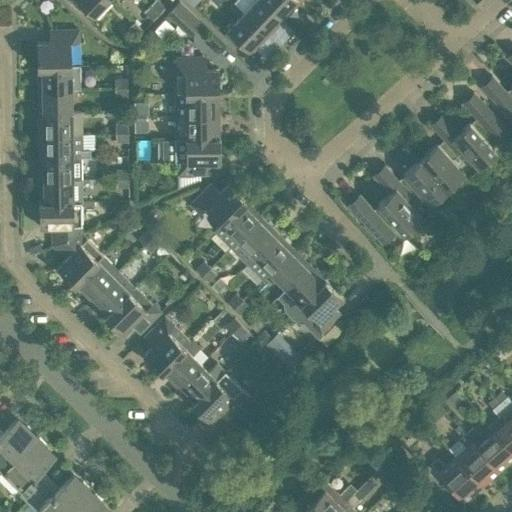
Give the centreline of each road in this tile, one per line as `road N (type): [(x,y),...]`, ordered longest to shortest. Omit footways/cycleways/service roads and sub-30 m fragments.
road 1 (residential): [(162,484),(197,450),(8,261),(0,36)]
road 2 (unclassified): [(162,484),(0,321)]
road 3 (residential): [(302,177),(273,145),(270,108),(369,0)]
road 4 (residential): [(302,177),(453,43)]
road 5 (residential): [(407,291),(302,177)]
